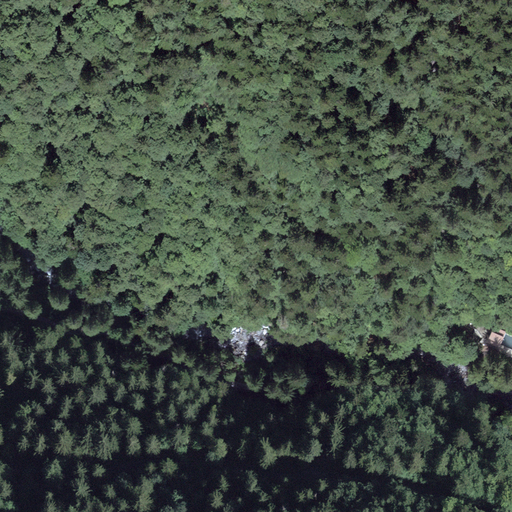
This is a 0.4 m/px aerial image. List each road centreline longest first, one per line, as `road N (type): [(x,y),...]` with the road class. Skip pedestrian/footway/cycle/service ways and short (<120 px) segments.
road 1 (track): [(511,443),(434,417),(398,390),(366,380),(304,390),(224,384),(106,331),(0,308)]
road 2 (unclassified): [(478,511),(405,485),(185,462),(109,471),(0,464)]
